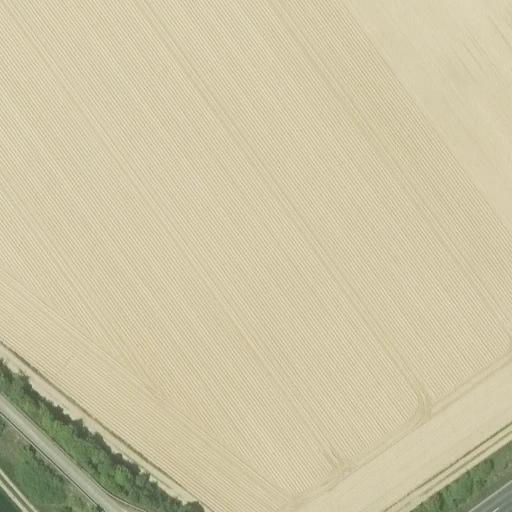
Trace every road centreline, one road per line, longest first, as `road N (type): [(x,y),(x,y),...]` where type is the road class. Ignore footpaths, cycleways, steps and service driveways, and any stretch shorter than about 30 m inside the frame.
road 1 (track): [(0,368),(185,511)]
road 2 (track): [(0,422),(90,511)]
